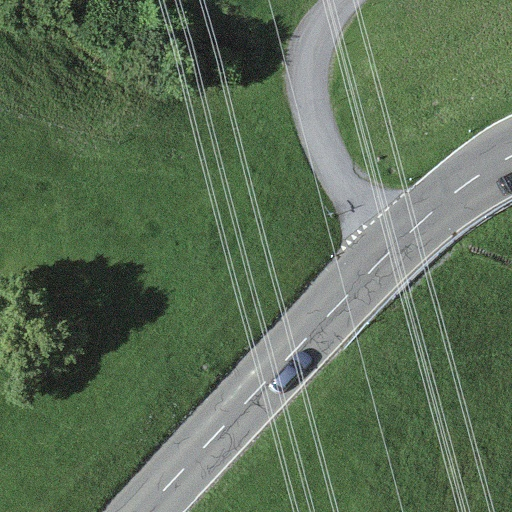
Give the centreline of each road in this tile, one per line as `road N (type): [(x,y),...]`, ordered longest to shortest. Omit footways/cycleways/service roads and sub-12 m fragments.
road 1 (secondary): [(394,251),(146,511)]
road 2 (unclassified): [(355,0),(317,34),(318,137),(367,226),(394,251)]
road 3 (secondary): [(511,156),(394,251)]
